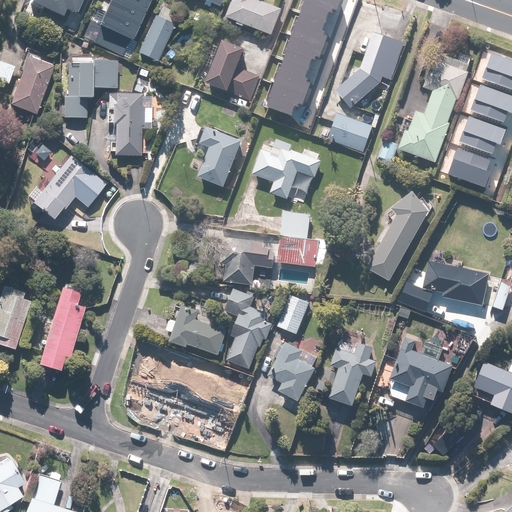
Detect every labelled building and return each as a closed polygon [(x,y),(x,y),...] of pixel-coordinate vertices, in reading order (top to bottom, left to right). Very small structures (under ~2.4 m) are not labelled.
[(65,21),(70,10),(76,12),(81,0),(30,0),(43,6),(41,10),(65,21)] [(139,24),(144,12),(115,0),(109,0),(105,10),(139,24)] [(115,0),(144,12),(148,0),(115,0)] [(236,0),(231,17),(240,20),(239,24),(246,27),(247,24),(275,34),(284,8),(261,0),(236,0)] [(273,94),(269,105),(298,115),(311,78),(304,75),(310,56),(318,59),(329,29),(322,27),(328,9),(335,11),(338,0),(306,0),(299,22),(302,23),(293,49),(290,48),(283,69),(285,70),(277,95),(273,94)] [(170,9),(162,5),(140,51),(159,61),(177,23),(175,22),(177,18),(168,14),(170,9)] [(133,37),(139,24),(105,10),(100,23),(133,37)] [(201,10),(195,19),(209,29),(215,20),(201,10)] [(133,37),(100,23),(93,40),(126,54),(133,37)] [(405,45),(376,33),(363,67),(337,89),(352,107),(387,77),(392,79),(405,45)] [(250,48),(227,40),(211,84),(253,99),(262,74),(243,68),(250,48)] [(57,59),(30,50),(13,104),(39,113),(57,59)] [(511,59),(492,52),(481,78),(511,90),(511,59)] [(401,144),(400,148),(439,160),(459,99),(461,100),(473,63),(441,53),(435,72),(431,71),(425,88),(435,91),(428,113),(419,110),(413,130),(406,128),(401,144)] [(69,95),(65,95),(65,118),(87,119),(88,97),(96,97),(96,88),(120,88),(121,60),(95,59),(95,61),(70,61),(69,95)] [(17,66),(1,60),(0,63),(0,79),(10,83),(17,66)] [(511,94),(483,83),(473,109),(506,123),(511,110),(511,94)] [(145,93),(119,92),(119,104),(116,104),(115,125),(117,125),(116,155),(142,156),(143,125),(153,126),(154,97),(144,96),(145,93)] [(375,125),(339,112),(332,134),(368,146),(375,125)] [(470,115),(460,141),(493,155),(499,142),(501,143),(507,129),(470,115)] [(245,141),(211,127),(201,150),(211,154),(202,176),(226,186),(245,141)] [(266,149),(256,174),(276,182),(272,193),(290,200),(297,180),(309,185),(312,175),(318,178),(325,160),(295,148),(297,143),(281,137),(276,153),(266,149)] [(400,148),(401,144),(385,139),(379,158),(396,163),(400,148)] [(454,147),(445,174),(484,187),(489,174),(484,172),(489,158),(454,147)] [(95,173),(73,156),(30,211),(36,216),(44,207),(57,218),(66,206),(68,208),(95,173)] [(391,281),(433,210),(417,190),(395,206),(400,215),(369,267),(391,281)] [(313,213),(284,210),(280,264),(333,268),(335,240),(326,239),(327,228),(312,227),(313,213)] [(386,230),(378,225),(370,239),(377,243),(386,230)] [(255,234),(221,233),(219,267),(227,268),(227,280),(255,282),(256,266),(277,267),(279,242),(254,240),(255,234)] [(443,299),(485,305),(486,304),(506,310),(511,290),(511,280),(492,275),(492,271),(428,262),(425,290),(444,292),(443,299)] [(0,334),(3,336),(1,342),(17,347),(35,294),(8,285),(0,307),(0,334)] [(84,291),(64,286),(41,363),(64,369),(68,356),(73,357),(88,307),(80,304),(84,291)] [(257,296),(236,288),(229,310),(241,314),(234,335),(238,337),(230,361),(252,368),(260,345),(264,346),(267,337),(270,338),(275,325),(266,322),(269,313),(253,307),(257,296)] [(314,299),(294,290),(280,324),(299,333),(314,299)] [(201,312),(186,306),(181,321),(173,319),(170,329),(177,331),(174,342),(191,347),(191,344),(221,353),(229,328),(199,320),(201,312)] [(385,376),(392,379),(396,396),(409,400),(429,407),(432,397),(438,399),(442,389),(447,390),(456,365),(441,360),(445,347),(427,341),(423,351),(416,349),(418,342),(406,338),(398,363),(390,360),(385,376)] [(285,383),(282,389),(301,400),(319,369),(299,357),(303,351),(284,339),(274,357),(279,360),(270,375),(285,383)] [(330,350),(320,382),(334,387),(332,396),(357,404),(367,373),(374,376),(379,360),(372,358),(376,345),(360,340),(358,346),(341,340),(337,352),(330,350)] [(511,363),(510,370),(487,361),(478,386),(498,393),(494,404),(511,409),(511,363)] [(201,363),(152,367),(156,415),(181,418),(181,405),(184,404),(183,394),(204,392),(201,363)] [(253,378),(238,372),(228,397),(243,403),(253,378)] [(14,458),(0,465),(0,511),(7,511),(15,508),(13,503),(26,496),(20,486),(27,483),(14,458)] [(39,462),(24,511),(80,511),(81,511),(56,504),(63,480),(59,479),(61,473),(50,470),(49,474),(45,473),(47,465),(39,462)]
